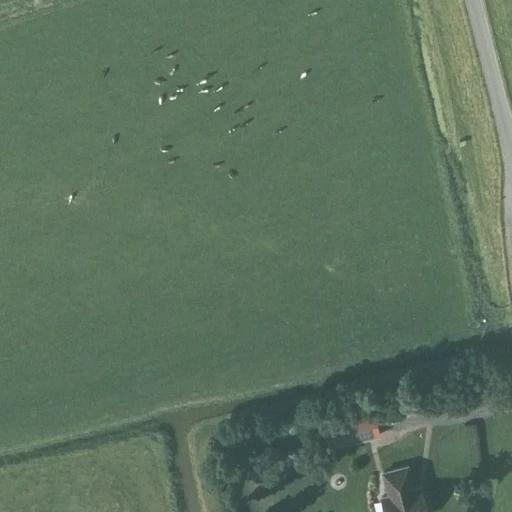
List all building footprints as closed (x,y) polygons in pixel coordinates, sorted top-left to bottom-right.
[(381,435),(374,408),(322,421),(329,448),(381,435)] [(316,451),(324,449),(321,437),(313,439),(316,451)] [(304,462),(300,448),(288,451),(292,466),(304,462)] [(381,494),(385,511),(429,511),(423,484),(414,486),(409,464),(383,470),(388,492),(381,494)] [(244,481),(261,476),(259,466),(242,470),(244,481)]
